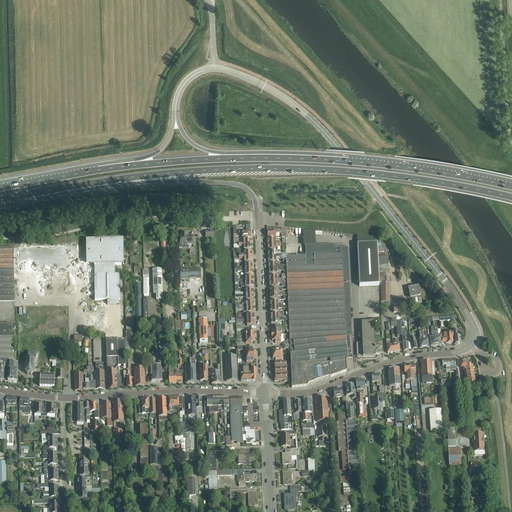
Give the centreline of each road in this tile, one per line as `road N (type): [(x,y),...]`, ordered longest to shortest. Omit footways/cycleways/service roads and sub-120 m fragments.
road 1 (motorway): [(106,181),(304,169),(511,197)]
road 2 (secondary): [(470,346),(476,332),(455,293),(299,109)]
road 3 (motorway): [(511,186),(372,163),(234,158)]
road 4 (secondary): [(265,393),(314,391),(405,357),(456,351)]
road 5 (secondary): [(69,398),(265,393)]
road 6 (secondary): [(265,393),(255,211)]
road 7 (motorway): [(106,181),(237,184),(251,192),(255,211)]
road 8 (motorway): [(129,165),(0,187)]
road 9 (tertiary): [(299,109),(264,100),(175,111)]
road 10 (residential): [(69,398),(68,275)]
